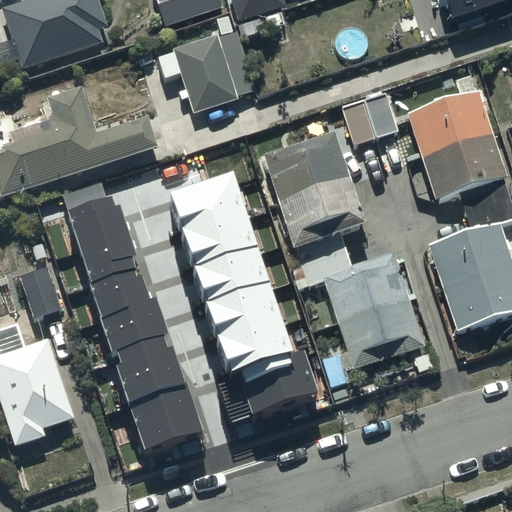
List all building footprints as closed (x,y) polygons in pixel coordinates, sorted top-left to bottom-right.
[(32,0),(0,10),(0,15),(18,73),(100,47),(95,33),(105,30),(95,0),(32,0)] [(219,0),(156,0),(165,26),(222,7),(219,0)] [(232,0),(238,20),(286,4),(284,0),(232,0)] [(445,0),(452,20),(509,0),(445,0)] [(171,53),(192,117),(237,102),(236,100),(254,94),(236,35),(216,42),(215,39),(171,53)] [(0,138),(0,199),(154,149),(145,122),(95,138),(80,92),(35,107),(41,125),(0,138)] [(511,211),(477,96),(405,118),(432,205),(457,197),(468,234),(426,247),(454,335),(511,317),(511,267),(500,228),(511,224),(511,211)] [(349,141),(352,150),(396,138),(385,99),(340,113),(343,121),(332,124),(338,144),(349,141)] [(261,160),(290,253),(362,231),(361,229),(365,227),(351,182),(346,184),(332,138),(261,160)] [(234,185),(171,207),(229,377),(238,374),(254,421),(317,400),(301,352),(292,355),(234,185)] [(115,196),(65,213),(146,455),(203,436),(156,296),(149,298),(115,196)] [(423,350),(391,257),(321,281),(353,375),(423,350)] [(35,322),(64,312),(48,266),(19,276),(35,322)] [(0,415),(12,450),(41,440),(38,433),(71,422),(45,344),(22,352),(14,329),(0,333),(0,415)]
